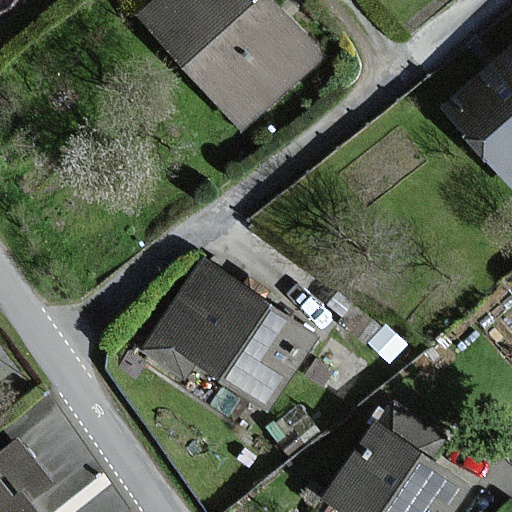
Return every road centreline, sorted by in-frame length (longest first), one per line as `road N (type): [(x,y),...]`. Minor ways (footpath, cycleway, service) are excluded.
road 1 (residential): [(47,340),(487,0)]
road 2 (residential): [(170,511),(47,340)]
